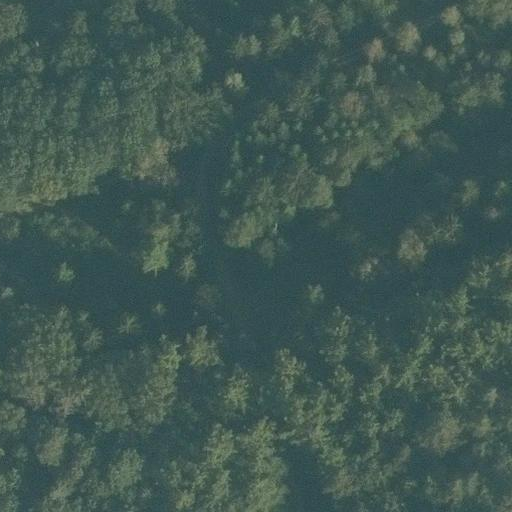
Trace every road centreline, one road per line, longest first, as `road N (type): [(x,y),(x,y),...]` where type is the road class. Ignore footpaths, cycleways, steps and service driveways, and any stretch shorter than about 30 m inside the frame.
road 1 (track): [(282,511),(176,162)]
road 2 (track): [(480,0),(212,128)]
road 3 (track): [(212,128),(173,0)]
